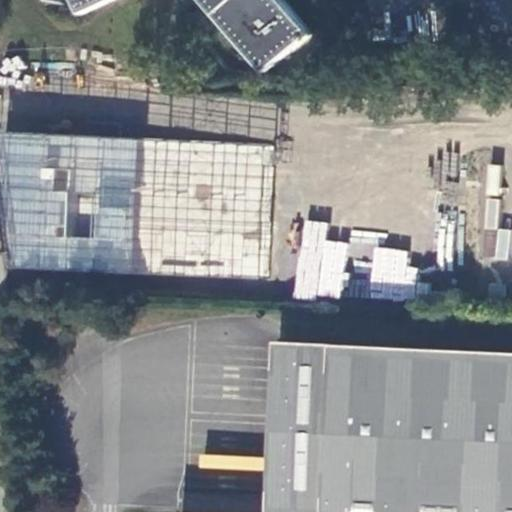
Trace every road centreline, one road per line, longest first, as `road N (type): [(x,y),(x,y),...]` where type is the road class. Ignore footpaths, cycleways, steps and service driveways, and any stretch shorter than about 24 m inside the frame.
road 1 (unknown): [(408,213),(408,156),(392,141),(364,137),(24,126),(22,157),(44,195)]
road 2 (unknown): [(42,270),(364,285),(391,280),(401,269),(408,213)]
road 3 (unknown): [(44,195),(408,213)]
